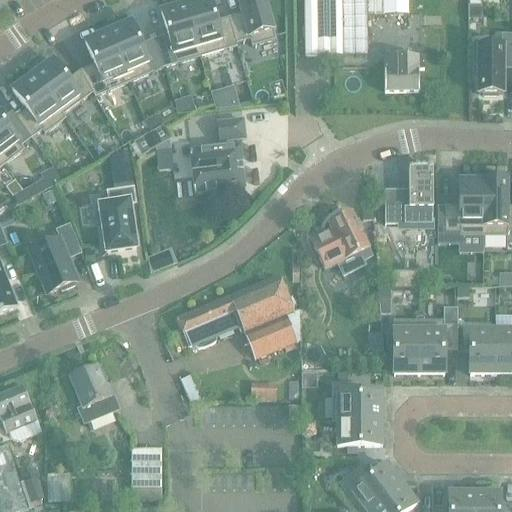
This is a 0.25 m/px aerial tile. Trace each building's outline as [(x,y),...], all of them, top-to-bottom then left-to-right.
[(235,44),(228,19),(216,23),(208,0),(205,0),(184,6),(199,57),(199,58),(236,48),(235,44)] [(249,41),(251,48),(275,41),(263,0),(237,0),(241,16),(228,19),(235,44),(249,41)] [(384,0),(303,0),(304,57),(365,56),(365,16),(384,16),(384,0)] [(407,0),(384,0),(384,16),(407,16),(407,0)] [(167,37),(154,40),(164,69),(179,63),(199,57),(184,6),(160,13),(167,37)] [(130,24),(107,34),(129,84),(164,69),(154,40),(140,47),(130,24)] [(94,66),(80,73),(92,95),(94,99),(129,84),(107,34),(84,43),(94,66)] [(502,71),(511,70),(511,36),(501,36),(501,43),(477,43),(477,96),(483,96),(483,98),(497,98),(497,96),(502,96),(502,71)] [(423,71),(423,59),(385,59),(385,94),(417,94),(418,71),(423,71)] [(52,62),(32,77),(62,117),(63,117),(92,95),(80,73),(67,82),(52,62)] [(62,117),(32,77),(12,92),(26,112),(16,120),(31,140),(42,132),(44,136),(66,121),(63,117),(62,117)] [(232,89),(211,95),(216,111),(237,109),(232,89)] [(150,132),(161,126),(156,117),(145,123),(150,132)] [(0,120),(0,161),(4,167),(24,152),(0,120)] [(144,120),(115,133),(123,147),(150,132),(145,123),(144,120)] [(218,124),(220,150),(238,148),(237,141),(245,140),(243,121),(218,124)] [(151,133),(133,143),(141,157),(159,147),(151,133)] [(239,148),(238,148),(220,150),(191,153),(196,194),(243,189),(239,148)] [(109,206),(99,207),(106,255),(135,250),(129,206),(135,205),(133,190),(127,150),(115,157),(120,192),(114,193),(107,194),(109,206)] [(408,192),(384,192),(384,210),(384,225),(384,227),(404,227),(404,230),(432,230),(432,170),(408,170),(408,192)] [(482,183),(482,238),(507,238),(507,233),(511,233),(511,207),(507,207),(507,181),(482,181),(482,183)] [(459,238),(482,238),(482,183),(459,183),(459,207),(445,207),(445,233),(459,233),(459,238)] [(39,195),(34,186),(23,192),(28,201),(39,195)] [(28,201),(23,192),(13,198),(18,207),(28,201)] [(51,193),(43,196),(47,207),(55,204),(51,193)] [(372,210),(362,210),(362,223),(372,222),(372,210)] [(384,210),(372,210),(372,222),(372,225),(384,225),(384,210)] [(331,232),(310,242),(325,272),(337,266),(343,278),(364,267),(362,263),(372,258),(368,251),(369,251),(351,215),(341,220),(337,218),(331,221),(331,225),(328,226),(331,232)] [(29,253),(46,296),(59,290),(60,293),(74,288),(73,285),(76,283),(65,255),(79,249),(69,225),(55,231),(59,240),(29,253)] [(93,252),(84,253),(85,264),(95,262),(93,252)] [(166,252),(147,259),(150,276),(172,267),(166,252)] [(0,316),(17,310),(0,266),(0,316)] [(422,268),(390,268),(390,289),(422,289),(422,268)] [(277,278),(207,308),(179,319),(191,347),(242,326),(256,360),(295,344),(284,318),(293,314),(277,278)] [(312,287),(300,288),(301,310),(313,310),(312,287)] [(456,290),(457,301),(470,301),(470,290),(456,290)] [(389,291),(376,291),(376,301),(389,301),(389,291)] [(393,378),(418,378),(418,322),(393,323),(393,378)] [(418,322),(418,378),(443,378),(443,353),(456,352),(456,327),(443,327),(443,322),(418,322)] [(494,377),(511,377),(511,331),(494,332),(494,377)] [(494,332),(471,332),(471,377),(494,377),(494,332)] [(369,353),(382,352),(381,336),(368,337),(369,353)] [(78,410),(84,425),(85,428),(119,414),(107,386),(104,387),(96,369),(84,374),(80,371),(74,374),(74,379),(71,380),(82,408),(78,410)] [(297,384),(288,384),(288,402),(297,401),(297,384)] [(331,385),(331,423),(382,423),(382,398),(357,398),(357,385),(331,385)] [(251,387),(251,404),(276,404),(275,386),(251,387)] [(40,435),(35,422),(20,388),(0,396),(0,420),(6,434),(7,434),(10,441),(19,444),(40,435)] [(298,408),(288,408),(288,421),(295,421),(298,421),(298,408)] [(382,423),(331,423),(331,424),(336,424),(336,449),(382,449),(382,423)] [(28,511),(8,448),(0,450),(0,511),(28,511)] [(131,451),(131,503),(161,503),(161,451),(131,451)] [(301,451),(301,464),(312,464),(312,451),(301,451)] [(338,486),(357,511),(366,511),(401,486),(387,467),(367,482),(358,471),(338,486)] [(346,470),(338,476),(342,482),(350,475),(346,470)] [(31,504),(43,501),(35,475),(23,479),(31,504)] [(59,477),(47,477),(47,505),(60,504),(59,477)] [(401,486),(366,511),(408,511),(416,506),(401,486)] [(473,511),(474,495),(449,495),(448,511),(473,511)] [(474,495),(473,511),(498,511),(499,495),(474,495)]
